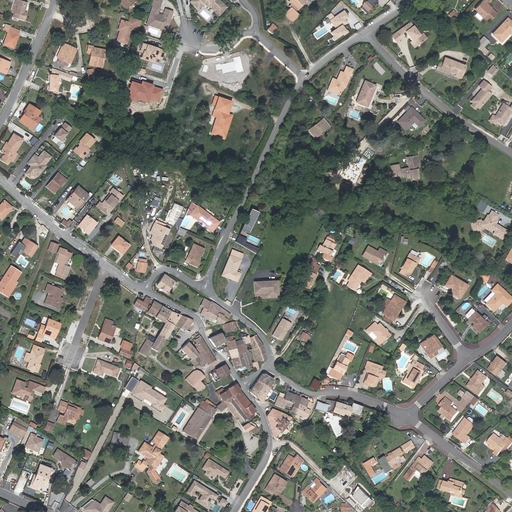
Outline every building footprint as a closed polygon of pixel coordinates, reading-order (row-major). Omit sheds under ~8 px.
[(24,12),(27,3),(17,0),(15,0),(12,12),(14,13),(13,17),(24,21),(26,14),(23,13),(24,12)] [(126,10),(134,2),(131,0),(120,0),(118,2),(126,10)] [(154,6),(149,20),(161,24),(160,29),(167,31),(173,12),(166,9),(164,16),(163,18),(157,16),(158,14),(162,0),(154,0),(153,5),(154,6)] [(227,7),(219,0),(218,0),(226,7),(219,14),(213,9),(214,8),(206,1),(199,9),(191,2),(192,0),(190,0),(189,2),(199,11),(205,4),(208,6),(209,5),(212,8),(211,9),(219,16),(227,7)] [(192,0),(191,2),(199,9),(206,1),(214,8),(213,9),(219,14),(226,7),(218,0),(192,0)] [(295,0),(296,0),(295,0),(290,0),(288,2),(290,4),(288,6),(290,7),(284,14),(292,22),(299,15),(295,12),(297,9),(298,10),(302,6),(301,5),(305,0),(295,0)] [(361,6),(359,9),(365,14),(377,2),(374,0),(367,0),(365,3),(369,7),(366,10),(361,6)] [(491,20),(498,13),(487,3),(489,1),(488,0),(482,0),(474,9),(477,11),(476,12),(482,18),(483,17),(486,20),(489,18),(491,20)] [(345,19),(348,17),(344,11),(330,20),(336,29),(331,32),(334,37),(332,38),(334,41),(347,32),(344,27),(343,27),(341,26),(347,22),(345,19)] [(138,31),(141,20),(130,17),(128,23),(121,20),(118,30),(119,30),(116,41),(126,44),(131,29),(138,31)] [(511,34),(511,33),(511,22),(507,18),(492,34),(499,41),(508,31),(509,33),(511,34)] [(161,24),(149,20),(148,25),(160,29),(161,24)] [(412,41),(413,40),(417,45),(427,38),(423,33),(420,35),(410,22),(399,30),(402,34),(405,32),(412,41)] [(15,43),(19,31),(10,27),(10,26),(6,24),(3,31),(7,32),(3,44),(11,47),(13,42),(15,43)] [(271,34),(277,28),(272,24),(266,29),(271,34)] [(404,37),(402,34),(399,30),(396,32),(401,39),(404,37)] [(500,42),(509,33),(508,31),(499,41),(500,42)] [(396,43),(401,39),(396,32),(391,36),(396,43)] [(483,47),(488,42),(483,36),(474,45),(484,54),(487,51),(483,47)] [(69,63),(76,49),(63,43),(57,57),(69,63)] [(161,58),(162,57),(164,50),(143,44),(141,50),(143,51),(143,52),(141,57),(149,60),(151,55),(156,56),(161,58)] [(103,55),(104,51),(92,48),(92,46),(88,46),(87,53),(90,53),(88,64),(100,67),(102,55),(103,55)] [(233,58),(234,61),(221,64),(215,65),(215,66),(217,71),(222,69),(223,73),(236,70),(237,73),(243,71),(240,56),(233,58)] [(0,69),(6,72),(10,62),(0,58),(0,69)] [(461,76),(465,66),(446,58),(444,62),(443,61),(441,65),(438,64),(436,69),(448,74),(450,71),(452,71),(452,73),(455,74),(456,74),(457,74),(461,76)] [(330,90),(339,94),(342,87),(344,88),(352,70),(346,67),(343,73),(340,72),(336,80),(332,79),(329,85),(331,87),(330,90)] [(56,91),(57,76),(70,81),(72,75),(51,68),(51,75),(49,74),(48,91),(56,91)] [(492,76),(498,70),(495,68),(490,73),(492,76)] [(133,90),(132,92),(131,96),(147,102),(148,102),(150,98),(158,101),(159,99),(162,90),(153,87),(143,84),(134,81),(131,89),(133,90)] [(366,106),(375,85),(364,81),(356,102),(366,106)] [(479,108),(491,94),(487,91),(491,87),(483,81),(478,86),(482,89),(471,102),(473,103),(477,107),(479,108)] [(366,106),(370,108),(378,87),(375,85),(366,106)] [(131,96),(130,99),(129,101),(138,104),(139,102),(146,105),(147,102),(131,96)] [(227,113),(231,101),(215,96),(212,104),(215,106),(214,109),(219,111),(216,117),(211,133),(219,136),(220,132),(225,134),(231,115),(227,113)] [(495,121),(496,121),(502,125),(509,113),(511,114),(511,105),(509,108),(503,104),(495,117),(495,121)] [(36,116),(39,111),(29,105),(23,113),(24,114),(19,121),(31,129),(36,122),(33,120),(36,116)] [(411,108),(397,121),(405,129),(413,121),(416,124),(422,118),(411,108)] [(314,139),(329,127),(322,118),(307,130),(314,139)] [(60,141),(71,128),(65,123),(54,136),(60,141)] [(88,148),(94,140),(86,133),(79,142),(80,143),(79,145),(76,148),(75,147),(72,151),(82,159),(90,150),(88,148)] [(14,152),(22,139),(12,134),(7,143),(5,144),(0,151),(5,154),(3,156),(2,156),(0,160),(7,164),(9,161),(12,156),(12,155),(14,152)] [(33,154),(28,162),(32,165),(31,166),(25,173),(29,177),(32,172),(35,174),(38,170),(41,172),(45,166),(44,165),(50,157),(43,151),(37,158),(33,154)] [(420,166),(418,155),(406,157),(408,167),(400,169),(399,164),(390,165),(392,178),(397,178),(397,179),(405,177),(405,179),(410,178),(410,181),(419,179),(416,166),(420,166)] [(62,184),(66,180),(57,173),(46,186),(53,193),(61,183),(62,184)] [(77,208),(84,199),(86,201),(90,197),(77,186),(66,199),(77,208)] [(106,215),(122,196),(112,188),(109,192),(110,195),(108,197),(107,196),(101,204),(104,206),(100,210),(106,215)] [(151,204),(158,207),(161,198),(154,196),(151,204)] [(0,218),(1,219),(12,207),(4,200),(0,204),(0,218)] [(100,210),(104,206),(101,204),(99,202),(95,206),(100,210)] [(212,231),(218,222),(197,206),(196,206),(191,202),(179,227),(186,231),(188,232),(198,219),(207,225),(206,227),(212,231)] [(249,233),(259,212),(251,208),(241,229),(249,233)] [(495,221),(498,215),(491,211),(488,216),(487,216),(483,221),(480,222),(480,220),(470,222),(472,230),(474,231),(480,230),(480,228),(485,227),(490,230),(491,228),(495,231),(494,232),(494,235),(500,238),(502,237),(506,231),(498,226),(497,227),(494,225),(495,224),(496,221),(495,221)] [(91,229),(96,223),(86,215),(78,226),(84,230),(87,226),(91,229)] [(120,226),(124,223),(117,217),(114,221),(120,226)] [(66,228),(72,222),(69,220),(67,223),(63,220),(60,223),(66,228)] [(160,248),(168,230),(154,223),(150,232),(153,234),(150,240),(153,241),(152,244),(160,248)] [(178,234),(183,236),(186,231),(179,227),(176,233),(178,234)] [(333,243),(336,238),(329,234),(328,237),(327,236),(326,239),(333,243)] [(247,238),(239,235),(236,242),(256,253),(258,248),(245,242),(247,238)] [(122,254),(128,245),(117,237),(111,245),(122,254)] [(30,256),(37,246),(24,238),(21,244),(25,246),(22,251),(30,256)] [(332,248),(335,244),(333,243),(326,239),(322,246),(320,245),(317,250),(323,253),(321,257),(329,261),(331,258),(328,256),(331,251),(330,250),(331,248),(332,248)] [(55,252),(58,245),(50,242),(47,249),(55,252)] [(197,262),(203,249),(193,244),(187,258),(191,260),(189,263),(197,266),(198,263),(197,262)] [(384,256),(386,252),(379,248),(377,252),(367,246),(362,256),(377,264),(382,255),(384,256)] [(66,265),(69,258),(70,258),(71,254),(65,251),(65,250),(59,248),(57,253),(59,253),(55,263),(59,264),(55,273),(56,273),(55,276),(64,279),(65,276),(66,277),(69,268),(66,267),(66,265)] [(415,257),(417,253),(411,250),(401,269),(400,273),(403,274),(404,271),(410,274),(415,264),(415,265),(417,261),(416,257),(415,257)] [(315,274),(319,266),(310,261),(307,266),(309,267),(308,270),(307,270),(299,284),(308,289),(316,274),(315,274)] [(144,272),(146,264),(137,262),(136,271),(144,272)] [(368,276),(370,273),(358,265),(348,281),(349,282),(346,286),(354,291),(358,284),(358,282),(359,280),(360,281),(363,282),(367,276),(368,276)] [(0,292),(7,297),(17,282),(15,281),(20,272),(10,266),(0,281),(0,292)] [(331,278),(338,282),(343,273),(336,268),(331,278)] [(487,280),(489,274),(482,270),(478,280),(480,281),(481,278),(487,280)] [(459,298),(467,285),(450,275),(444,285),(451,290),(453,291),(451,293),(459,298)] [(171,285),(174,281),(169,278),(169,279),(167,278),(166,280),(162,277),(156,285),(166,292),(171,285)] [(278,296),(277,281),(254,282),(255,293),(266,293),(266,297),(278,296)] [(58,302),(60,297),(59,297),(61,293),(60,292),(61,289),(57,287),(47,284),(45,291),(44,292),(48,293),(52,295),(51,297),(47,296),(44,304),(56,308),(58,302)] [(506,306),(511,299),(511,298),(497,284),(491,290),(495,294),(486,304),(493,311),(501,302),(506,306)] [(393,320),(405,302),(394,295),(390,301),(384,310),(382,313),(393,320)] [(143,310),(150,299),(146,297),(143,302),(137,299),(133,305),(143,310)] [(384,310),(390,301),(387,299),(381,308),(384,310)] [(204,314),(210,302),(206,300),(203,307),(200,314),(203,315),(204,314)] [(155,317),(161,306),(154,301),(147,312),(155,317)] [(210,301),(210,302),(204,314),(215,320),(218,314),(215,312),(218,306),(210,301)] [(161,306),(155,317),(164,322),(168,315),(168,314),(170,311),(161,306)] [(224,315),(226,312),(218,306),(215,312),(218,314),(218,312),(224,315)] [(478,332),(486,323),(471,309),(465,315),(465,316),(474,324),(472,326),(478,332)] [(165,338),(180,315),(170,311),(168,314),(168,315),(164,322),(158,334),(165,338)] [(226,320),(230,315),(226,312),(224,315),(218,312),(218,314),(215,320),(222,323),(226,320)] [(213,323),(215,320),(204,314),(203,315),(202,317),(213,323)] [(186,330),(193,320),(181,315),(174,325),(186,330)] [(282,318),(272,335),(281,340),(291,324),(282,318)] [(52,338),(55,328),(57,329),(59,323),(48,319),(45,326),(42,334),(44,335),(52,338)] [(110,325),(112,322),(105,319),(100,331),(101,332),(105,323),(110,325)] [(225,332),(236,329),(233,322),(222,325),(225,332)] [(108,343),(114,327),(110,325),(105,323),(101,332),(100,331),(97,339),(108,343)] [(385,339),(389,335),(379,323),(376,326),(372,329),(370,327),(366,331),(368,333),(368,334),(374,340),(374,339),(379,344),(385,339)] [(41,343),(44,335),(42,334),(45,326),(41,324),(34,340),(41,343)] [(304,340),(308,335),(303,332),(300,337),(304,340)] [(214,347),(224,340),(221,333),(208,338),(214,347)] [(157,351),(165,338),(158,334),(155,339),(153,343),(147,339),(138,352),(145,357),(151,347),(157,351)] [(430,359),(434,356),(432,353),(435,351),(441,346),(432,334),(423,341),(427,347),(423,350),(430,359)] [(213,359),(199,335),(196,337),(196,338),(194,340),(198,346),(195,347),(200,354),(201,353),(207,362),(213,359)] [(257,361),(266,358),(262,345),(255,335),(249,338),(250,342),(249,342),(252,349),(253,349),(257,361)] [(131,344),(124,341),(121,347),(129,350),(131,344)] [(198,355),(194,349),(188,341),(182,347),(190,355),(193,359),(198,355)] [(427,347),(423,341),(419,344),(423,350),(427,347)] [(242,352),(246,351),(244,344),(244,343),(235,346),(236,347),(238,357),(243,355),(242,352)] [(39,364),(44,349),(36,346),(35,350),(32,349),(30,354),(26,353),(24,360),(29,362),(26,368),(29,369),(30,371),(33,372),(34,371),(37,372),(40,364),(39,364)] [(232,359),(238,357),(236,347),(229,349),(229,350),(232,359)] [(129,358),(132,352),(121,348),(119,354),(129,358)] [(245,365),(250,363),(247,351),(246,351),(242,352),(243,355),(245,365)] [(190,360),(194,365),(200,361),(202,366),(207,362),(201,353),(200,354),(198,355),(193,359),(190,360)] [(342,373),(348,361),(350,361),(353,356),(347,353),(345,358),(339,355),(333,369),(331,368),(331,369),(329,374),(328,374),(334,377),(337,371),(342,373)] [(234,368),(245,365),(243,355),(238,357),(232,359),(234,368)] [(497,376),(507,363),(498,357),(489,369),(497,376)] [(113,376),(117,367),(98,360),(93,372),(101,375),(103,372),(113,376)] [(409,373),(415,361),(413,360),(406,372),(408,373),(409,373)] [(377,379),(380,370),(372,367),(373,364),(367,361),(364,371),(368,372),(363,384),(374,388),(377,379)] [(421,369),(423,366),(415,361),(409,373),(408,373),(402,382),(412,388),(422,370),(421,369)] [(210,374),(214,381),(229,373),(225,365),(210,374)] [(205,386),(199,381),(204,377),(199,372),(197,370),(193,371),(185,379),(198,391),(205,386)] [(339,379),(342,373),(337,371),(334,377),(339,379)] [(482,384),(487,377),(479,371),(467,386),(479,395),(483,389),(480,387),(482,384)] [(269,387),(273,380),(264,374),(263,373),(262,374),(261,374),(257,379),(263,383),(269,387)] [(131,376),(124,389),(143,399),(144,398),(153,402),(151,405),(162,411),(166,405),(164,404),(168,395),(131,376)] [(255,396),(263,383),(257,379),(249,392),(255,396)] [(314,390),(319,382),(313,379),(309,387),(314,390)] [(32,392),(30,391),(31,388),(34,389),(37,391),(39,385),(29,381),(27,389),(22,387),(24,383),(16,380),(11,393),(18,395),(18,394),(22,395),(22,397),(27,399),(28,396),(31,397),(32,392)] [(262,401),(269,387),(263,383),(255,396),(262,401)] [(230,397),(240,391),(235,384),(223,391),(222,388),(215,392),(220,402),(230,397)] [(240,411),(249,404),(240,391),(230,397),(240,411)] [(470,403),(475,396),(468,391),(463,397),(470,403)] [(298,404),(300,397),(301,395),(299,394),(298,396),(286,392),(283,399),(286,400),(293,403),(297,405),(298,404)] [(474,406),(479,399),(475,396),(470,403),(474,406)] [(253,416),(251,413),(254,410),(249,404),(240,411),(230,397),(220,402),(216,406),(215,407),(216,408),(220,411),(226,405),(239,422),(245,417),(248,420),(253,416)] [(280,407),(283,399),(278,397),(275,405),(280,407)] [(309,410),(312,404),(307,401),(307,400),(300,397),(298,404),(305,407),(304,408),(309,410)] [(451,421),(458,412),(450,406),(452,403),(446,398),(443,401),(446,403),(443,407),(439,412),(443,414),(440,417),(444,419),(446,416),(451,421)] [(360,420),(365,407),(351,402),(351,404),(339,400),(338,402),(335,401),(325,399),(325,404),(322,403),(316,401),(314,409),(325,413),(326,412),(331,413),(331,412),(342,416),(343,414),(360,420)] [(203,410),(207,404),(204,401),(202,400),(198,407),(203,410)] [(206,400),(204,401),(207,404),(214,408),(215,407),(216,406),(206,400)] [(67,404),(60,401),(57,409),(64,412),(62,416),(59,415),(57,419),(65,422),(67,418),(72,420),(72,418),(76,420),(77,418),(78,414),(82,415),(84,410),(80,409),(80,408),(73,406),(72,407),(67,405),(67,404)] [(195,439),(216,408),(215,407),(214,408),(207,404),(203,410),(198,407),(183,431),(195,439)] [(305,418),(309,410),(304,408),(305,407),(298,404),(297,405),(295,413),(305,418)] [(280,432),(288,422),(287,422),(291,417),(283,413),(271,408),(266,416),(272,435),(275,437),(279,432),(280,432)] [(28,425),(16,417),(9,430),(13,433),(14,431),(23,436),(28,425)] [(467,435),(477,422),(474,420),(472,423),(467,419),(461,427),(460,425),(454,433),(463,440),(462,441),(465,443),(470,437),(467,435)] [(53,424),(47,422),(45,429),(51,431),(53,424)] [(259,430),(256,425),(250,422),(242,427),(244,432),(248,431),(253,434),(259,430)] [(165,458),(157,453),(159,450),(164,442),(164,443),(167,438),(158,432),(151,441),(155,444),(152,448),(144,442),(138,451),(148,458),(145,462),(143,461),(141,463),(138,461),(135,466),(142,471),(147,462),(150,464),(151,465),(149,468),(147,472),(153,482),(154,483),(155,483),(156,483),(158,482),(158,481),(158,480),(158,479),(153,470),(155,467),(158,468),(165,458)] [(36,435),(31,433),(25,445),(38,451),(43,440),(35,436),(36,435)] [(508,448),(511,444),(511,441),(508,438),(505,442),(494,433),(487,442),(491,445),(496,449),(495,451),(493,452),(497,456),(501,451),(504,447),(505,446),(508,448)] [(125,448),(127,440),(113,436),(110,444),(125,448)] [(406,453),(415,447),(412,441),(403,446),(406,453)] [(88,459),(91,453),(83,448),(79,455),(88,459)] [(401,463),(406,460),(403,454),(404,453),(401,448),(392,453),(393,454),(389,456),(386,458),(386,457),(379,460),(388,474),(394,470),(392,468),(394,467),(395,469),(402,465),(401,463)] [(74,460),(57,449),(52,456),(60,460),(61,465),(68,469),(74,460)] [(292,458),(300,463),(302,460),(295,453),(292,458)] [(292,458),(288,455),(280,469),(292,476),(300,463),(292,458)] [(425,475),(434,462),(426,456),(422,460),(419,457),(405,476),(409,480),(418,469),(425,475)] [(376,474),(371,466),(377,463),(374,458),(364,464),(371,477),(376,474)] [(227,471),(208,459),(202,468),(206,471),(204,474),(209,476),(211,473),(214,476),(217,472),(217,471),(219,473),(219,474),(224,477),(227,471)] [(41,491),(50,468),(39,464),(35,475),(32,482),(30,482),(29,486),(41,491)] [(292,476),(280,469),(278,471),(290,478),(292,476)] [(277,490),(283,480),(274,475),(265,490),(271,494),(274,489),(277,490)] [(320,498),(327,489),(317,479),(310,486),(309,485),(303,492),(307,495),(308,494),(315,500),(319,497),(320,498)] [(279,492),(285,482),(283,480),(277,490),(279,492)] [(217,495),(194,481),(186,493),(191,496),(194,489),(202,494),(199,498),(202,499),(202,500),(201,502),(206,506),(211,498),(214,499),(217,495)] [(463,490),(465,483),(455,481),(455,483),(449,481),(449,483),(444,481),(444,482),(442,490),(441,490),(452,493),(452,491),(456,493),(461,494),(463,490)] [(361,486),(352,494),(366,508),(374,499),(361,486)] [(463,498),(465,490),(463,490),(461,494),(456,493),(456,495),(463,498)] [(315,500),(308,494),(307,495),(315,503),(320,498),(319,497),(315,500)] [(264,511),(266,509),(270,502),(260,497),(253,509),(258,511),(264,511)] [(91,500),(81,508),(86,511),(104,511),(105,511),(107,511),(113,503),(105,498),(100,505),(99,506),(97,505),(97,504),(91,500)] [(180,501),(173,511),(185,511),(196,511),(191,508),(192,507),(189,505),(188,506),(180,501)] [(211,511),(212,511),(216,511),(221,506),(216,503),(211,511)] [(356,511),(348,504),(342,503),(342,511),(356,511)]
